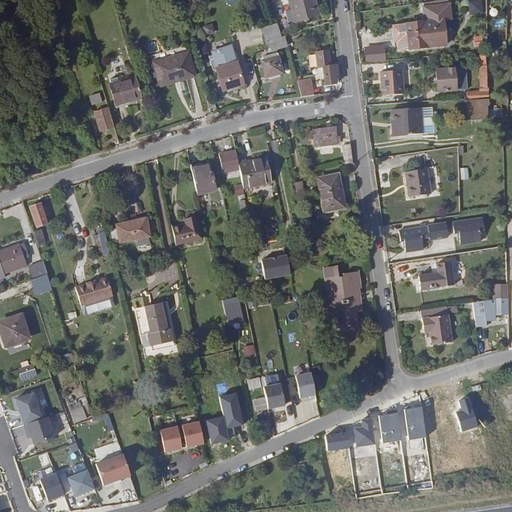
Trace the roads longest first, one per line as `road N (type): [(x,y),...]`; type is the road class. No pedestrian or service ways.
road 1 (residential): [(354,105),(221,125),(0,202)]
road 2 (residential): [(133,511),(404,383)]
road 3 (unclassified): [(354,105),(389,346),(404,383)]
